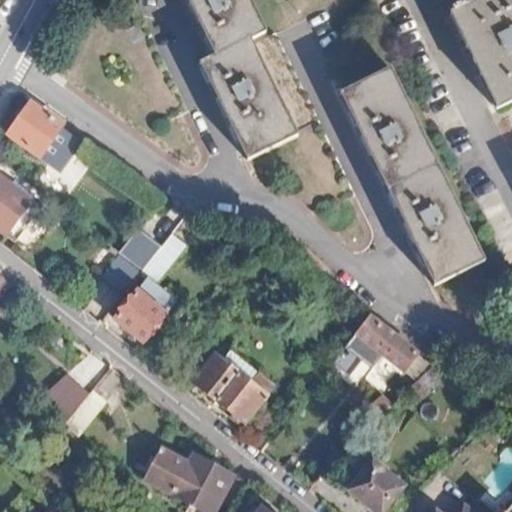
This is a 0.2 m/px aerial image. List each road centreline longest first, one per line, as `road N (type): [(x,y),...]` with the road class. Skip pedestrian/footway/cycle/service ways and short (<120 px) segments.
road 1 (residential): [(511,346),(433,319),(360,272),(284,202),(179,184),(2,51)]
road 2 (residential): [(305,511),(0,262)]
